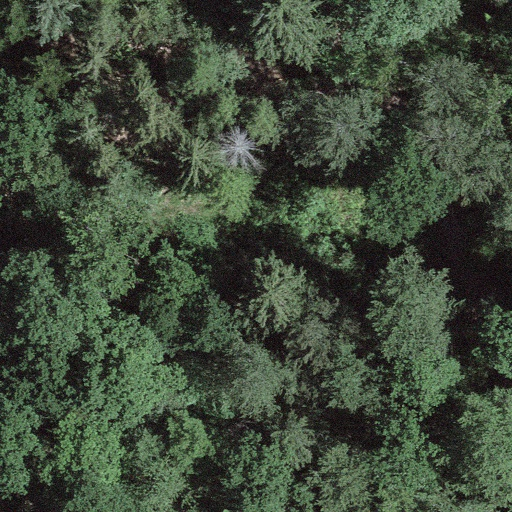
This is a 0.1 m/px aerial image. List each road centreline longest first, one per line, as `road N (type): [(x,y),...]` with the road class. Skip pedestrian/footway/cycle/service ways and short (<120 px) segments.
road 1 (track): [(346,0),(266,201),(13,235),(0,350)]
road 2 (track): [(364,0),(511,399)]
road 3 (track): [(13,235),(119,460),(159,511)]
